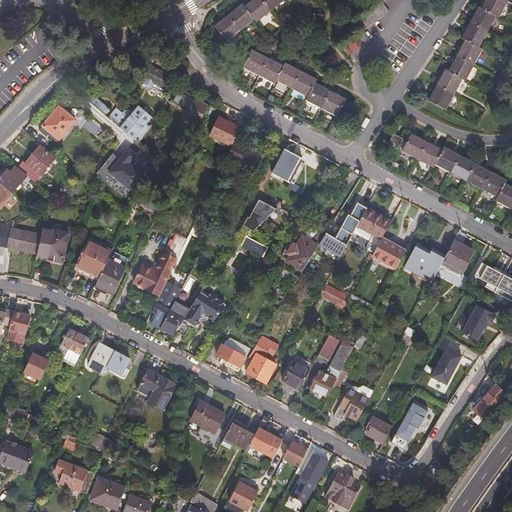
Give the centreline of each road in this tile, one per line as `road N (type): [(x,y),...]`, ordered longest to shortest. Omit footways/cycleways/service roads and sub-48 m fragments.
road 1 (residential): [(0,282),(89,305),(407,479),(511,336)]
road 2 (residential): [(165,14),(228,94),(511,248)]
road 3 (tertiary): [(114,43),(61,76),(0,138)]
